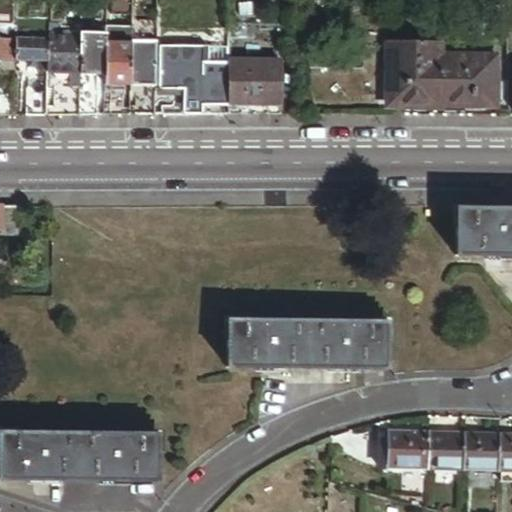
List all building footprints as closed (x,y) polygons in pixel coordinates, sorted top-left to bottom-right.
[(0,21),(1,21),(1,17),(15,18),(15,8),(0,7),(0,21)] [(95,20),(83,20),(83,35),(100,35),(100,29),(95,29),(95,20)] [(253,24),(229,24),(229,25),(228,64),(228,74),(228,106),(228,116),(281,116),(282,62),(253,62),(253,49),(253,36),(253,24)] [(120,28),(107,27),(107,43),(119,44),(120,28)] [(133,28),(133,42),(145,42),(145,28),(133,28)] [(49,62),(49,72),(75,73),(82,73),(82,51),(68,51),(68,34),(56,34),(50,34),(50,39),(49,62)] [(83,35),(68,34),(68,51),(82,51),(83,35)] [(267,36),(253,36),(253,49),(267,49),(267,36)] [(0,60),(16,61),(17,39),(10,39),(0,38),(0,60)] [(17,39),(16,61),(49,62),(50,39),(44,38),(17,38),(17,39)] [(133,44),(132,86),(138,86),(156,87),(157,42),(145,42),(133,42),(133,44)] [(107,43),(106,86),(112,86),(125,86),(132,86),(133,44),(119,44),(107,43)] [(389,106),(439,107),(440,57),(440,43),(389,43),(389,106)] [(202,116),(202,114),(202,105),(203,73),(203,48),(161,47),(160,93),(162,95),(173,95),(176,95),(178,92),(178,89),(184,89),(184,113),(186,116),(202,116)] [(210,64),(210,48),(203,48),(203,73),(228,74),(228,64),(210,64)] [(440,57),(439,107),(497,107),(496,58),(440,57)] [(203,73),(202,105),(208,106),(211,106),(216,106),(217,106),(228,106),(228,74),(203,73)] [(82,92),(81,116),(98,116),(99,76),(82,75),(81,84),(81,89),(82,92)] [(124,116),(125,86),(112,86),(112,91),(106,91),(105,116),(124,116)] [(155,116),(156,87),(138,86),(138,92),(140,92),(139,116),(155,116)] [(47,116),(48,87),(29,89),(28,116),(47,116)] [(0,116),(14,116),(15,88),(0,88),(0,116)] [(82,92),(81,89),(56,89),(55,116),(81,116),(82,92)] [(184,113),(184,89),(178,89),(178,92),(176,95),(173,95),(173,116),(186,116),(184,113)] [(211,106),(208,106),(208,113),(207,114),(202,114),(202,116),(228,116),(228,106),(217,106),(217,113),(211,113),(211,106)] [(17,207),(0,207),(0,228),(1,229),(1,234),(17,233),(17,207)] [(456,257),(511,257),(511,209),(456,209),(456,257)] [(388,324),(226,322),(227,370),(387,370),(388,324)] [(159,434),(0,433),(0,481),(158,482),(159,434)] [(384,470),(426,471),(427,434),(385,433),(384,448),(384,470)] [(462,472),(463,435),(427,434),(426,471),(462,472)] [(499,436),(463,435),(462,472),(498,473),(499,436)] [(511,436),(499,436),(498,473),(501,473),(511,473),(511,436)] [(511,473),(501,473),(500,482),(511,482),(511,473)]
